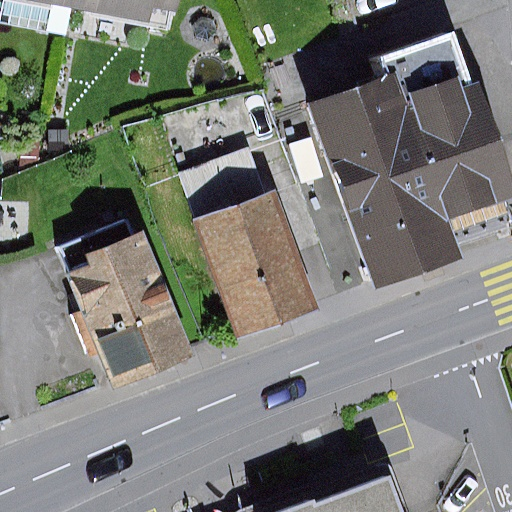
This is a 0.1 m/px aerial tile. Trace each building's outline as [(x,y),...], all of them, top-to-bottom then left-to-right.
[(0,0),(0,3),(151,29),(154,10),(170,13),(171,0),(0,0)] [(375,77),(308,101),(374,288),(511,239),(511,188),(455,29),(369,59),(375,77)] [(260,188),(176,217),(217,339),(302,310),(260,188)] [(119,218),(38,251),(96,395),(177,362),(119,218)] [(394,511),(383,478),(283,511),(394,511)]
